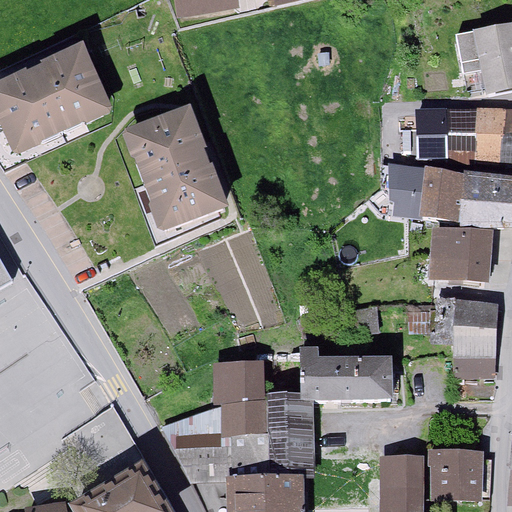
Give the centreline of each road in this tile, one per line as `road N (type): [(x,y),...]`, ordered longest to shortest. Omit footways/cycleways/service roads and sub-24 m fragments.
road 1 (residential): [(189,511),(0,205)]
road 2 (residential): [(511,337),(501,511)]
